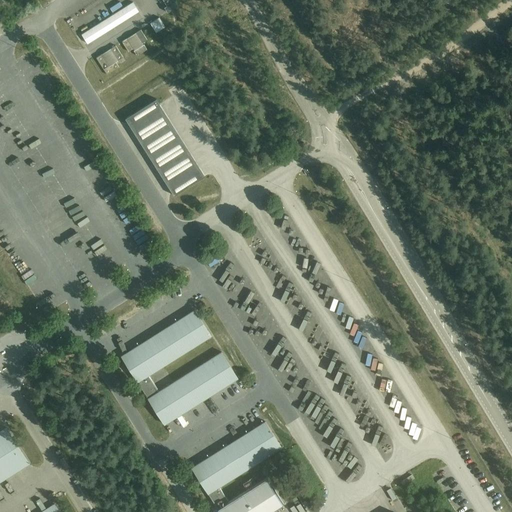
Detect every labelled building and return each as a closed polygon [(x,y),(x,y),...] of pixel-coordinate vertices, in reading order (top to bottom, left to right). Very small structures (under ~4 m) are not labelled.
[(164,7),(168,13),(178,6),(175,1),(176,0),(163,0),(167,6),(164,7)] [(133,3),(88,31),(82,35),(87,43),(138,11),(133,3)] [(159,18),(151,23),(156,32),(165,26),(159,18)] [(141,30),(122,41),(128,52),(131,50),(133,49),(134,50),(134,51),(137,56),(147,49),(144,44),(143,45),(142,43),(145,41),(147,40),(141,30)] [(116,45),(96,58),(107,75),(119,68),(116,62),(123,57),(116,45)] [(205,176),(156,99),(125,118),(174,195),(205,176)] [(195,309),(194,310),(121,356),(164,424),(238,378),(221,352),(158,392),(148,375),(211,335),(195,309)] [(265,421),(192,467),(208,493),(219,486),(281,447),(265,421)] [(0,481),(29,463),(6,428),(0,431),(0,481)] [(219,486),(208,493),(219,511),(270,511),(283,504),(267,477),(229,502),(219,486)]
